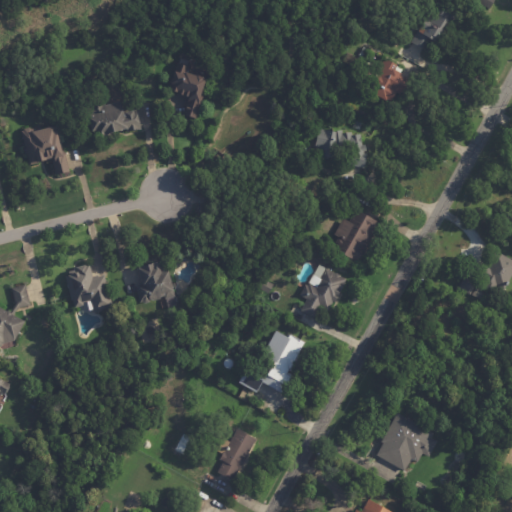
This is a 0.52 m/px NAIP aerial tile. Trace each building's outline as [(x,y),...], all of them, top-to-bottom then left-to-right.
[(495,0),(490,10),(473,0),(495,0)] [(455,17),(444,39),(438,36),(435,42),(433,41),(427,51),(412,43),(434,3),(442,8),(441,9),(455,17)] [(399,68),(403,69),(400,74),(402,74),(401,77),(414,83),(406,98),(397,94),(392,104),(367,92),(381,63),(389,61),(398,65),(397,67),(399,68)] [(188,68),(187,71),(197,74),(204,76),(204,78),(206,78),(200,96),(203,97),(196,119),(183,115),(188,98),(177,95),(177,94),(172,92),(172,90),(169,89),(177,63),(189,67),(188,68)] [(137,113),(141,127),(140,128),(127,131),(125,127),(105,132),(105,133),(104,134),(100,135),(100,134),(98,134),(97,128),(92,129),(89,116),(87,106),(91,105),(91,104),(103,101),(103,103),(106,104),(120,100),(122,107),(123,107),(125,114),(126,114),(125,110),(133,108),(134,113),(137,113)] [(64,153),(69,172),(56,175),(51,157),(37,161),(37,163),(30,165),(22,132),(23,131),(24,129),(29,128),(31,129),(31,131),(52,125),(53,126),(55,125),(62,153),(64,152),(64,153)] [(365,168),(365,169),(351,166),(350,152),(341,151),(341,160),(330,158),(329,161),(324,160),(325,157),(318,156),(319,149),(315,148),(319,130),(342,131),(343,134),(350,133),(351,137),(360,135),(363,146),(366,146),(367,152),(364,152),(364,154),(368,155),(365,168)] [(372,220),(380,225),(357,265),(333,250),(336,245),(335,243),(338,239),(340,239),(334,235),(344,220),(349,223),(356,211),(372,220)] [(511,277),(505,290),(497,286),(493,293),(485,289),(479,300),(458,289),(465,276),(478,283),(487,268),(489,269),(493,262),(491,261),(496,252),(511,261),(511,277)] [(155,263),(155,265),(166,262),(168,269),(175,296),(166,298),(165,294),(162,295),(161,294),(160,298),(153,299),(151,297),(149,298),(150,299),(149,301),(145,302),(142,301),(140,301),(136,284),(143,282),(139,267),(143,266),(142,264),(154,261),(155,263)] [(90,265),(93,277),(104,274),(112,306),(94,311),(91,299),(82,302),(83,304),(75,307),(72,299),(71,299),(65,275),(74,273),(74,271),(76,270),(76,266),(85,264),(86,265),(89,264),(90,265)] [(340,293),(338,297),(339,298),(335,304),(333,302),(328,312),(319,307),(318,310),(319,311),(315,319),(301,311),(307,300),(300,296),(306,285),(308,287),(309,284),(308,284),(313,275),(314,276),(319,265),(336,274),(341,277),(346,280),(345,283),(345,284),(340,293)] [(273,283),(268,293),(254,285),(259,276),(273,283)] [(26,286),(30,304),(17,308),(13,314),(25,320),(14,340),(0,345),(0,306),(9,312),(15,303),(11,287),(25,284),(26,286)] [(302,343),(275,330),(255,372),(245,367),(238,383),(256,392),(260,383),(282,393),(290,375),(287,374),(302,343)] [(7,387),(4,394),(0,392),(0,377),(2,379),(9,384),(7,387)] [(401,469),(376,454),(383,442),(381,442),(398,413),(434,433),(432,438),(437,441),(429,457),(422,453),(418,461),(412,457),(405,471),(401,469)] [(245,459),(239,470),(239,469),(233,480),(217,472),(223,461),(219,459),(223,453),(217,449),(224,438),(230,442),(237,428),(255,439),(246,455),(247,455),(245,459)] [(354,511),(356,509),(362,511),(369,499),(392,511),(354,511)]
